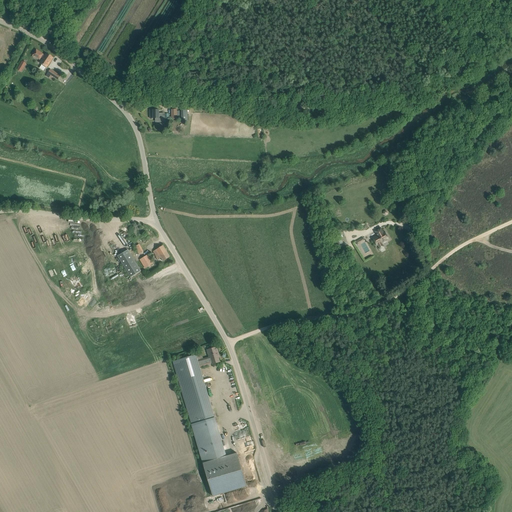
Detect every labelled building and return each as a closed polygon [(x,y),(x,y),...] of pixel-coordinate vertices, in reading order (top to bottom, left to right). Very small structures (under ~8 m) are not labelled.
[(47,67),(53,57),(47,53),(45,56),(43,54),(37,50),(33,55),(40,60),(42,57),(43,58),(40,62),(47,67)] [(17,69),(22,72),(27,63),(22,61),(17,69)] [(51,69),(46,76),(49,78),(51,75),(58,80),(60,76),(51,69)] [(156,122),(165,121),(165,113),(159,114),(159,109),(150,110),(150,115),(151,115),(151,118),(156,118),(156,122)] [(177,111),(177,109),(171,109),(172,119),(181,119),(181,111),(177,111)] [(378,245),(380,249),(384,247),(382,243),(389,239),(385,231),(384,232),(381,227),(374,231),(376,235),(372,237),(377,245),(378,245)] [(343,237),(341,232),(339,232),(338,231),(334,232),(336,239),(343,237)] [(345,242),(334,246),(336,251),(347,247),(345,242)] [(139,244),(135,247),(139,254),(143,252),(139,244)] [(163,245),(153,251),(159,260),(162,258),(163,261),(170,257),(163,245)] [(141,271),(128,250),(118,256),(130,277),(141,271)] [(148,254),(140,259),(145,268),(153,263),(148,254)] [(209,357),(198,361),(196,355),(173,361),(192,424),(213,496),(246,486),(236,452),(225,455),(214,417),(215,417),(200,367),(211,363),(211,364),(220,362),(217,353),(219,353),(217,347),(214,348),(214,347),(210,348),(210,349),(207,350),(209,357)]
